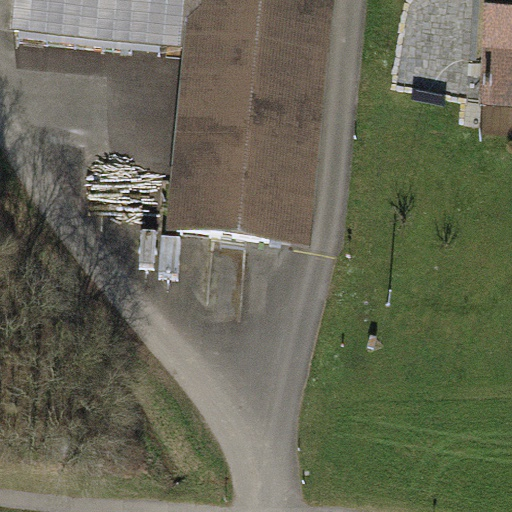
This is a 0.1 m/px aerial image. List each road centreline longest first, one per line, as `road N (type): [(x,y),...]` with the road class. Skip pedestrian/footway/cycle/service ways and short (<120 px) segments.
road 1 (track): [(0,93),(65,203),(250,437),(273,511)]
road 2 (track): [(355,0),(329,238),(275,421),(267,493)]
